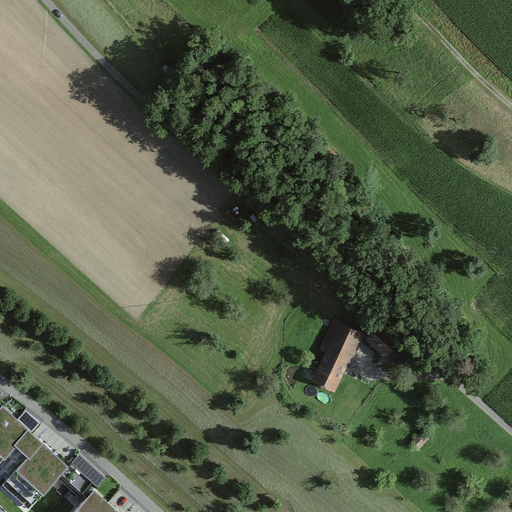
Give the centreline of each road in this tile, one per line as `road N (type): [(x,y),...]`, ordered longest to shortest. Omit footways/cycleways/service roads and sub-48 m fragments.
road 1 (residential): [(48,0),(168,124),(511,433)]
road 2 (residential): [(160,511),(0,378)]
road 3 (track): [(405,0),(511,104)]
